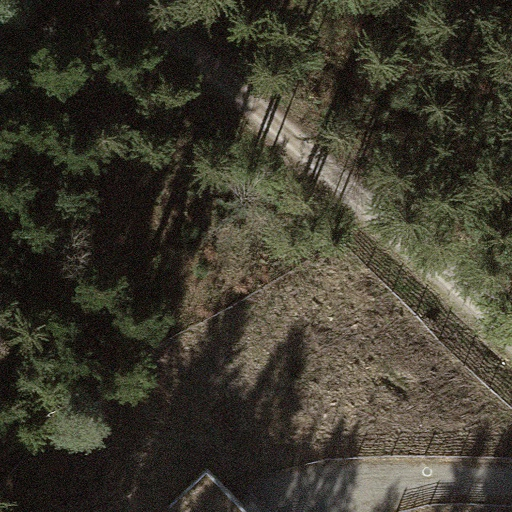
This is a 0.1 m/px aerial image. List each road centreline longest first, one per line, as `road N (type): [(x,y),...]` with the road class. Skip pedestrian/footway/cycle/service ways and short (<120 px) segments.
road 1 (track): [(511,324),(131,0)]
road 2 (track): [(511,481),(174,493)]
